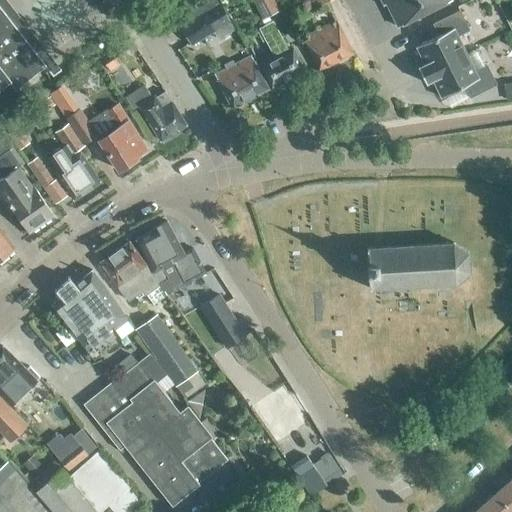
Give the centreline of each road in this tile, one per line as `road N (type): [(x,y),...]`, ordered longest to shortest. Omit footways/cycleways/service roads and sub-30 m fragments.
road 1 (residential): [(390,511),(178,186)]
road 2 (unclassified): [(511,158),(270,161)]
road 3 (unclassified): [(178,186),(88,232),(0,301)]
road 4 (unclassified): [(236,169),(125,0)]
